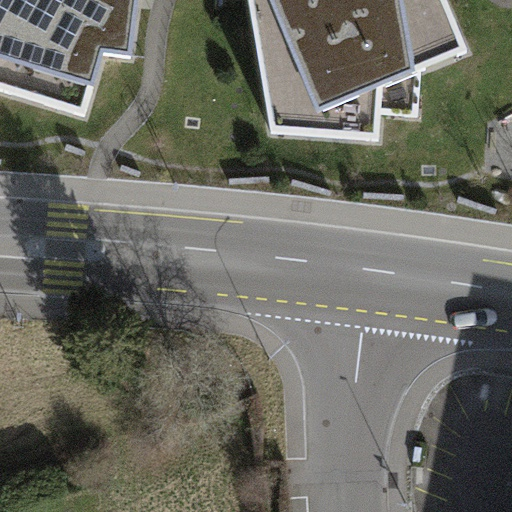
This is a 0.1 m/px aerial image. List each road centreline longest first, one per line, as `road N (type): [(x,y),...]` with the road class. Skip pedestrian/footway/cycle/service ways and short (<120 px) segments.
road 1 (secondary): [(342,272),(0,247)]
road 2 (residential): [(342,272),(345,511)]
road 3 (secondary): [(511,296),(342,272)]
